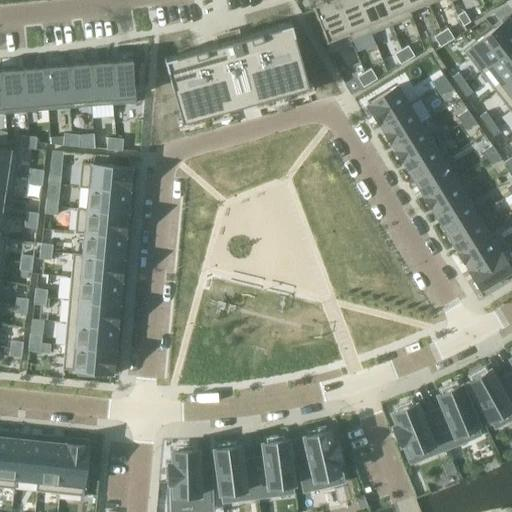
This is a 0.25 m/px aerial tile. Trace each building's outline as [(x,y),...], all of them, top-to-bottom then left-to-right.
[(350,42),(351,41),(333,0),(323,0),(311,5),(317,18),(317,17),(321,28),(326,41),(346,32),(350,42)] [(371,33),(357,0),(333,0),(351,41),(371,33)] [(391,25),(380,0),(357,0),(371,33),(391,25)] [(404,0),(380,0),(391,25),(411,17),(404,0)] [(427,0),(404,0),(411,17),(412,16),(410,12),(429,4),(427,0)] [(470,21),(464,11),(457,15),(463,26),(470,21)] [(511,24),(507,18),(464,52),(479,71),(511,45),(511,24)] [(218,43),(164,57),(179,116),(191,113),(192,117),(296,90),(295,85),(306,82),(291,24),(237,38),(235,33),(217,38),(218,43)] [(447,28),(440,32),(447,43),(454,39),(447,28)] [(440,32),(433,37),(440,47),(447,43),(440,32)] [(511,45),(479,71),(494,90),(511,76),(511,45)] [(408,46),(401,50),(407,60),(414,56),(408,46)] [(401,50),(394,54),(400,64),(407,60),(401,50)] [(118,60),(109,61),(113,104),(135,102),(134,85),(138,84),(137,70),(132,71),(131,59),(118,60)] [(97,62),(88,63),(91,106),(113,104),(109,61),(109,60),(97,61),(97,62)] [(75,64),(66,64),(70,108),(91,106),(88,63),(87,63),(87,62),(75,63),(75,64)] [(44,66),(48,109),(70,108),(66,64),(65,64),(44,66)] [(35,67),(23,68),(27,111),(48,109),(44,66),(35,67)] [(1,69),(2,70),(5,113),(27,111),(23,68),(14,69),(13,68),(1,69)] [(377,79),(370,68),(364,73),(370,83),(377,79)] [(458,72),(451,77),(458,87),(465,82),(458,72)] [(363,87),(370,83),(364,73),(357,77),(363,87)] [(437,87),(447,81),(443,74),(433,81),(437,87)] [(511,76),(494,90),(509,109),(511,106),(511,76)] [(447,81),(437,87),(442,94),(452,87),(447,81)] [(465,82),(458,87),(465,97),(472,92),(465,82)] [(367,104),(378,123),(409,104),(398,85),(367,104)] [(410,106),(409,104),(378,123),(379,124),(384,132),(390,142),(421,123),(410,106)] [(472,116),(467,110),(457,116),(462,123),(472,116)] [(486,112),(479,116),(486,126),(493,122),(486,112)] [(476,123),(472,116),(462,123),(466,130),(476,123)] [(493,122),(486,126),(493,136),(500,132),(493,122)] [(432,141),(421,123),(390,142),(395,150),(401,160),(432,141)] [(63,145),(70,146),(72,134),(64,133),(63,145)] [(72,134),(70,146),(78,146),(79,135),(72,134)] [(21,135),(20,147),(27,148),(28,136),(21,135)] [(28,136),(27,148),(35,149),(36,137),(28,136)] [(106,148),(106,149),(114,150),(115,138),(107,137),(106,148)] [(115,138),(114,150),(122,151),(122,150),(123,139),(115,138)] [(433,143),(432,141),(401,160),(401,161),(402,160),(407,168),(406,169),(412,179),(443,160),(433,143)] [(496,152),(492,145),(482,152),(486,159),(496,152)] [(0,148),(0,171),(16,174),(19,152),(0,148)] [(501,159),(496,152),(486,159),(491,165),(501,159)] [(423,197),(454,178),(443,160),(412,179),(419,189),(424,196),(423,197)] [(81,163),(79,186),(129,190),(130,179),(136,180),(137,168),(81,163)] [(31,168),(31,176),(42,178),(43,170),(31,168)] [(0,171),(0,193),(12,195),(16,174),(0,171)] [(49,175),(48,183),(60,184),(61,177),(49,175)] [(31,176),(30,184),(41,185),(42,178),(31,176)] [(435,215),(466,196),(454,178),(423,197),(430,207),(435,215)] [(77,208),(77,209),(127,214),(128,202),(134,203),(135,191),(129,190),(79,186),(79,187),(88,188),(86,209),(77,208)] [(0,193),(0,215),(3,195),(12,196),(12,195),(0,193)] [(466,196),(435,215),(441,224),(440,224),(446,233),(477,214),(466,196)] [(46,198),(45,206),(57,207),(58,199),(46,198)] [(45,206),(44,213),(56,215),(57,207),(45,206)] [(77,209),(75,232),(131,237),(132,226),(126,225),(127,215),(126,215),(127,214),(77,209)] [(26,212),(25,219),(37,221),(38,213),(26,212)] [(477,214),(446,233),(453,244),(458,252),(489,233),(477,214)] [(25,219),(24,227),(36,228),(37,221),(25,219)] [(73,253),(72,255),(122,259),(123,248),(130,248),(131,237),(75,232),(75,233),(84,233),(82,254),(73,253)] [(500,251),(489,233),(458,252),(464,262),(469,270),(500,251)] [(41,243),(40,251),(52,252),(53,245),(41,243)] [(40,251),(39,258),(51,260),(52,252),(40,251)] [(469,270),(471,274),(481,290),(511,271),(501,254),(500,251),(469,270)] [(21,254),(20,262),(32,264),(33,256),(21,254)] [(72,255),(70,277),(126,282),(127,271),(122,270),(123,260),(122,260),(122,259),(72,255)] [(20,262),(19,270),(31,271),(32,264),(20,262)] [(70,277),(68,300),(118,304),(119,293),(125,294),(126,282),(70,277)] [(35,288),(34,296),(46,298),(47,290),(35,288)] [(34,296),(33,304),(45,305),(46,298),(34,296)] [(16,297),(15,305),(27,306),(28,299),(16,297)] [(68,300),(66,323),(122,328),(123,316),(118,316),(119,305),(118,305),(118,304),(68,300)] [(15,305),(14,313),(26,314),(27,306),(15,305)] [(66,323),(64,345),(114,350),(115,338),(121,339),(122,328),(66,323)] [(30,334),(29,341),(41,343),(42,335),(30,334)] [(11,340),(10,348),(22,349),(23,342),(11,340)] [(29,341),(28,349),(40,350),(41,343),(29,341)] [(64,345),(62,369),(78,370),(78,375),(94,376),(94,372),(118,374),(119,362),(114,362),(115,351),(114,351),(114,350),(64,345)] [(10,348),(9,356),(21,357),(22,349),(10,348)] [(489,369),(468,381),(489,420),(490,419),(495,427),(511,417),(511,410),(510,408),(511,406),(511,385),(509,380),(499,386),(489,369)] [(445,412),(434,416),(443,439),(454,435),(458,443),(479,435),(476,426),(477,425),(460,385),(438,394),(445,412)] [(415,403),(393,412),(397,424),(393,425),(400,443),(405,442),(410,453),(443,439),(434,416),(423,421),(415,403)] [(0,430),(0,486),(14,488),(19,438),(8,437),(8,431),(0,430)] [(309,455),(296,458),(302,482),(314,479),(316,488),(340,483),(335,462),(340,460),(336,441),(331,443),(328,431),(304,436),(309,455)] [(19,438),(14,488),(15,488),(16,479),(37,481),(36,490),(37,491),(42,435),(31,434),(30,440),(19,438)] [(42,435),(37,491),(59,493),(64,443),(53,442),(54,436),(42,435)] [(64,443),(59,493),(83,495),(84,480),(89,480),(91,464),(86,463),(89,440),(77,439),(76,444),(66,443),(65,443),(64,443)] [(265,462),(253,463),(257,488),(293,483),(287,440),(263,443),(265,462)] [(239,446),(215,449),(220,493),(257,488),(253,463),(241,465),(239,446)] [(172,464),(167,464),(168,483),(173,483),(173,495),(211,494),(210,469),(197,470),(197,450),(172,451),(172,464)] [(363,495),(355,498),(360,509),(367,506),(363,495)]
